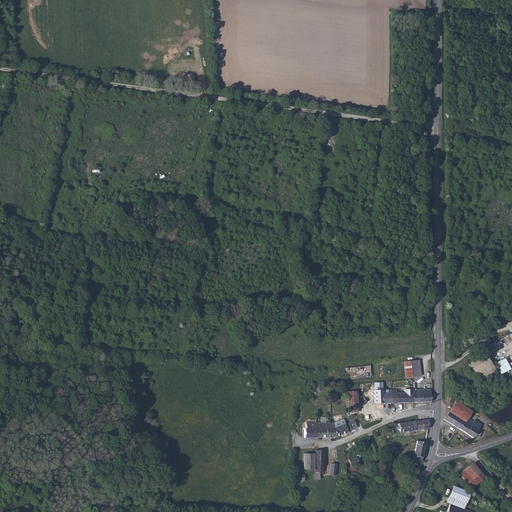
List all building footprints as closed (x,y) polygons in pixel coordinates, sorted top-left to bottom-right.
[(490,359),(495,355),(489,345),(484,348),(490,359)] [(484,354),(481,355),(469,365),(480,382),(491,374),(495,371),(484,354)] [(494,363),(500,374),(510,369),(504,358),(494,363)] [(404,365),(405,375),(405,379),(421,378),(419,363),(404,365)] [(404,365),(380,367),(381,377),(405,375),(404,365)] [(373,368),(343,372),(344,380),(373,378),(373,368)] [(457,386),(463,391),(467,388),(460,382),(457,386)] [(359,390),(354,390),(347,390),(348,403),(360,403),(359,390)] [(414,391),(415,403),(431,402),(430,390),(414,391)] [(398,395),(398,404),(415,403),(414,391),(397,391),(398,395)] [(375,405),(398,404),(398,395),(391,395),(391,392),(382,392),(377,392),(375,392),(375,405)] [(464,421),(465,420),(471,412),(457,402),(450,412),(464,421)] [(360,416),(360,414),(360,403),(348,403),(349,417),(353,417),(360,416)] [(473,424),(465,420),(464,421),(450,412),(445,419),(474,438),(476,436),(479,438),(481,434),(478,432),(483,426),(475,421),(473,424)] [(337,426),(338,439),(339,439),(344,435),(361,426),(357,419),(349,424),(347,419),(337,426)] [(429,425),(430,421),(392,427),(392,432),(397,432),(397,435),(428,431),(429,425)] [(304,439),(313,439),(313,437),(312,424),(305,424),(305,430),(303,430),(304,436),(304,439)] [(313,437),(313,439),(322,439),(321,424),(312,424),(313,437)] [(322,439),(338,439),(337,426),(333,426),(326,426),(326,424),(321,424),(322,439)] [(425,445),(417,443),(413,463),(421,465),(422,459),(425,445)] [(322,452),(314,451),(314,455),(314,461),(322,461),(322,452)] [(352,468),(360,463),(358,458),(349,462),(352,468)] [(314,470),(314,461),(304,460),(305,470),(314,470)] [(323,476),(322,461),(314,461),(314,470),(314,475),(313,475),(313,480),(319,481),(319,476),(323,476)] [(471,465),(462,473),(474,486),(483,478),(471,465)] [(447,503),(450,504),(463,509),(469,494),(452,488),(447,503)]
